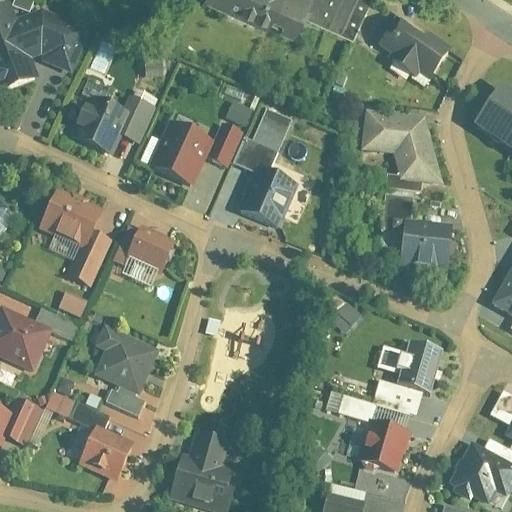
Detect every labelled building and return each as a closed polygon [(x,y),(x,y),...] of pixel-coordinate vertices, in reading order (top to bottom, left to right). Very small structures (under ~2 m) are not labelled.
[(303,14),(309,0),(209,0),(293,37),(303,14)] [(309,0),(303,14),(351,35),(366,0),(309,0)] [(71,74),(90,30),(41,8),(17,18),(8,2),(0,4),(0,90),(38,78),(32,59),(42,55),(42,61),(71,74)] [(427,81),(450,49),(400,13),(378,44),(391,54),(388,59),(415,78),(418,74),(427,81)] [(511,153),(511,89),(501,82),(471,125),(511,153)] [(128,113),(120,132),(142,142),(156,108),(129,96),(123,111),(128,113)] [(72,141),(110,156),(120,132),(128,113),(123,111),(91,97),(72,141)] [(232,103),(225,121),(245,129),(252,111),(232,103)] [(253,141),(278,152),(292,119),(266,109),(253,141)] [(393,155),(400,178),(423,181),(442,184),(425,116),(366,111),(360,151),(393,155)] [(204,158),(211,141),(165,123),(146,167),(192,186),(204,158)] [(233,158),(242,137),(217,126),(211,141),(204,158),(229,169),(233,158)] [(255,167),(270,173),(278,152),(253,141),(242,137),(233,158),(255,167)] [(236,213),(278,230),(286,211),(297,184),(270,173),(255,167),(236,213)] [(386,176),(385,188),(414,192),(421,193),(423,181),(400,178),(386,176)] [(37,229),(81,248),(89,230),(99,207),(55,188),(37,229)] [(379,230),(409,234),(410,221),(414,192),(385,188),(379,230)] [(0,218),(9,209),(0,201),(0,218)] [(453,227),(410,221),(409,234),(404,266),(447,271),(453,227)] [(162,272),(176,243),(140,227),(137,232),(127,257),(162,272)] [(127,257),(137,232),(127,228),(113,260),(123,265),(127,257)] [(113,241),(89,230),(81,248),(67,278),(92,288),(113,241)] [(511,268),(490,304),(511,317),(511,268)] [(59,310),(81,319),(89,302),(67,292),(59,310)] [(329,321),(345,335),(361,316),(346,303),(329,321)] [(0,357),(33,372),(52,329),(35,321),(0,305),(0,357)] [(40,308),(35,321),(52,329),(75,339),(81,326),(40,308)] [(111,385),(138,396),(159,350),(104,325),(95,347),(104,351),(98,365),(93,376),(111,385)] [(407,342),(395,385),(422,392),(430,394),(441,351),(407,342)] [(378,381),(372,403),(378,405),(416,415),(422,392),(395,385),(378,381)] [(138,396),(111,385),(104,402),(138,416),(146,400),(138,396)] [(510,428),(511,423),(511,394),(503,390),(489,417),(510,428)] [(93,427),(102,431),(109,417),(53,392),(46,407),(93,427)] [(369,422),(373,423),(378,405),(372,403),(343,396),(338,414),(369,422)] [(9,413),(0,433),(0,434),(25,445),(41,409),(16,398),(9,413)] [(0,433),(9,413),(0,409),(0,433)] [(358,465),(397,475),(408,432),(373,423),(369,422),(358,465)] [(76,464),(114,480),(130,444),(102,431),(93,427),(76,464)] [(169,499),(214,511),(228,511),(240,470),(222,465),(229,442),(194,432),(188,455),(182,454),(169,499)] [(511,451),(488,439),(483,450),(511,465),(511,451)] [(505,496),(511,482),(511,465),(483,450),(470,443),(448,485),(455,488),(452,493),(470,502),(473,497),(487,505),(495,490),(505,496)] [(304,463),(316,473),(330,457),(318,447),(304,463)] [(322,511),(360,511),(362,500),(325,494),(322,511)]
